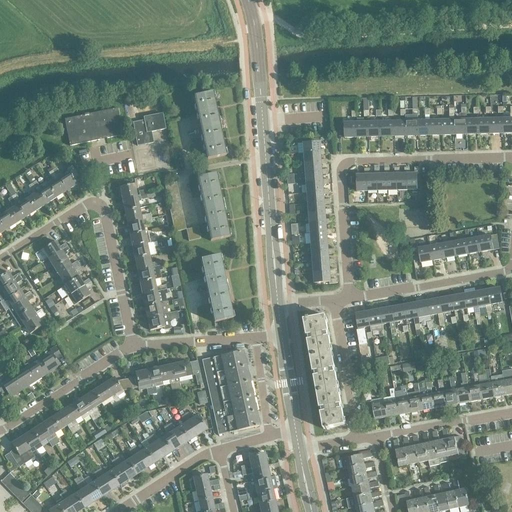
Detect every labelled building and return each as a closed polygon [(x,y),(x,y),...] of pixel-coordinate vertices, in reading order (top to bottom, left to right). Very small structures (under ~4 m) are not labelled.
[(225,156),(215,108),(212,93),(193,97),(206,160),(225,156)] [(467,135),(466,121),(466,108),(461,108),(461,114),(459,114),(460,121),(454,121),(454,136),(467,135)] [(97,141),(109,138),(123,135),(117,109),(64,120),(69,146),(97,141)] [(418,137),(430,136),(430,122),(429,109),(424,109),(424,115),(425,122),(418,122),(418,137)] [(442,136),(454,136),(454,121),(454,109),(449,109),(449,115),(449,121),(442,121),(442,136)] [(381,138),(381,123),(381,110),(376,110),(376,116),(376,123),(369,123),(369,138),(381,138)] [(151,133),(165,130),(162,114),(143,118),(143,121),(132,123),(137,146),(153,143),(151,133)] [(511,119),(503,120),(503,134),(511,134),(511,119)] [(479,135),(478,120),(466,121),(467,135),(479,135)] [(491,120),(478,120),(479,135),(491,135),(491,120)] [(503,120),(496,120),(491,120),(491,135),(503,134),(503,120)] [(442,136),(442,121),(430,122),(430,136),(442,136)] [(406,137),(405,122),(393,123),(394,137),(406,137)] [(418,137),(418,122),(405,122),(406,137),(418,137)] [(357,138),(357,123),(344,124),(345,139),(357,138)] [(369,123),(357,123),(357,138),(369,138),(369,123)] [(394,137),(393,123),(381,123),(381,138),(394,137)] [(319,151),(318,142),(302,144),(297,144),(297,154),(303,154),(325,152),(325,150),(319,151)] [(325,154),(325,152),(303,154),(304,164),(326,162),(326,160),(320,161),(319,155),(325,154)] [(326,162),(304,164),(304,174),(327,172),(326,170),(320,171),(320,165),(326,165),(326,162)] [(52,171),(65,192),(76,185),(73,180),(78,177),(71,167),(67,169),(67,171),(68,173),(62,176),(61,175),(60,174),(56,168),(52,171)] [(407,191),(407,168),(404,168),(404,175),(399,175),(399,168),(397,169),(397,191),(407,191)] [(409,168),(407,168),(407,191),(418,191),(417,175),(419,175),(419,168),(414,168),(415,175),(409,175),(409,168)] [(367,192),(367,169),(364,169),(364,176),(356,176),(357,192),(367,192)] [(377,192),(377,169),(374,169),(374,176),(369,176),(369,169),(367,169),(367,192),(377,192)] [(379,169),(377,169),(377,192),(387,191),(387,169),(384,169),(385,175),(379,176),(379,169)] [(397,191),(397,169),(394,169),(395,175),(389,175),(389,169),(387,169),(387,191),(397,191)] [(39,188),(35,182),(28,170),(24,172),(31,184),(32,184),(45,205),(55,198),(46,183),(39,188)] [(52,179),(51,180),(46,183),(55,198),(65,192),(52,171),(48,173),(52,179)] [(327,175),(327,172),(304,174),(305,184),(327,182),(327,180),(321,181),(321,175),(327,175)] [(229,237),(218,189),(215,174),(196,178),(210,242),(229,237)] [(327,185),(327,182),(305,184),(306,194),(328,192),(328,190),(322,190),(321,185),(327,185)] [(165,191),(177,189),(175,183),(164,185),(165,191)] [(35,212),(45,205),(32,184),(31,184),(32,184),(28,187),(33,195),(27,199),(35,212)] [(122,200),(136,197),(134,185),(119,188),(122,200)] [(166,197),(178,195),(177,189),(165,191),(166,197)] [(328,192),(306,194),(307,204),(329,202),(329,200),(323,201),(322,195),(328,194),(328,192)] [(124,212),(138,209),(137,201),(156,197),(155,193),(146,194),(146,195),(140,196),(136,197),(122,200),(124,212)] [(35,212),(27,199),(20,203),(15,195),(7,200),(11,205),(15,203),(17,206),(24,218),(35,212)] [(167,203),(179,201),(178,195),(166,197),(167,203)] [(169,209),(180,206),(179,201),(167,203),(169,209)] [(329,204),(329,202),(307,204),(307,214),(330,212),(330,210),(323,210),(323,205),(329,204)] [(4,209),(14,225),(24,218),(17,206),(7,212),(5,209),(4,209)] [(170,215),(182,212),(180,206),(169,209),(170,215)] [(14,225),(4,209),(0,211),(0,224),(4,231),(14,225)] [(127,224),(151,218),(150,214),(140,216),(138,209),(124,212),(127,224)] [(171,221),(183,218),(182,212),(170,215),(171,221)] [(330,212),(307,214),(308,224),(331,222),(330,220),(324,220),(324,215),(330,214),(330,212)] [(143,233),(147,232),(145,224),(152,223),(151,218),(127,224),(129,236),(143,233)] [(173,227),(184,224),(183,218),(171,221),(173,227)] [(331,222),(308,224),(309,234),(331,232),(331,230),(325,230),(325,225),(331,224),(331,222)] [(184,224),(173,227),(174,233),(177,232),(186,230),(184,224)] [(191,229),(194,240),(200,239),(197,227),(191,229)] [(188,242),(194,240),(191,229),(186,230),(186,234),(188,242)] [(132,247),(156,242),(159,241),(158,237),(148,239),(147,232),(143,233),(129,236),(132,247)] [(331,234),(331,232),(309,234),(310,244),(332,242),(332,240),(326,240),(325,234),(331,234)] [(478,238),(480,252),(493,250),(490,236),(478,238)] [(480,252),(478,238),(466,240),(468,254),(480,252)] [(468,254),(466,240),(454,242),(457,257),(468,254)] [(47,260),(67,247),(65,244),(59,248),(55,242),(41,250),(47,260)] [(134,259),(148,256),(147,249),(157,247),(156,242),(132,247),(134,259)] [(332,244),(332,242),(310,244),(310,254),(333,252),(333,250),(327,250),(326,245),(332,244)] [(433,261),(430,247),(426,248),(425,242),(419,243),(420,249),(418,249),(420,263),(433,261)] [(457,257),(454,242),(442,245),(445,259),(457,257)] [(442,245),(430,247),(433,261),(445,259),(442,245)] [(67,247),(47,260),(53,269),(66,260),(64,257),(67,254),(66,252),(69,250),(67,247)] [(333,254),(333,252),(310,254),(311,264),(334,262),(333,260),(327,260),(327,255),(333,254)] [(137,271),(161,266),(160,262),(150,264),(148,256),(134,259),(137,271)] [(232,319),(221,264),(219,256),(200,260),(213,323),(232,319)] [(70,266),(66,260),(53,269),(59,277),(78,265),(76,262),(70,266)] [(334,262),(311,264),(312,274),(334,272),(334,270),(328,270),(328,264),(334,264),(334,262)] [(78,265),(59,277),(65,286),(78,278),(74,272),(80,268),(78,265)] [(139,283),(153,280),(152,273),(162,271),(161,266),(137,271),(139,283)] [(0,289),(19,277),(18,274),(11,279),(7,272),(2,276),(0,273),(0,289)] [(334,272),(312,274),(313,284),(328,283),(328,284),(335,284),(335,279),(329,280),(328,274),(335,274),(334,272)] [(0,297),(2,301),(19,290),(15,285),(22,281),(19,277),(0,289),(0,297)] [(78,278),(65,286),(61,289),(67,298),(90,283),(88,280),(82,284),(78,278)] [(142,295),(166,290),(165,286),(155,288),(153,280),(139,283),(142,295)] [(90,283),(67,298),(73,307),(76,304),(76,305),(89,296),(87,292),(90,290),(89,288),(92,286),(90,283)] [(496,289),(488,290),(490,304),(496,303),(503,302),(500,288),(496,289)] [(11,308),(31,295),(29,292),(23,296),(19,290),(2,301),(6,299),(11,308)] [(144,307),(158,304),(157,296),(167,294),(166,290),(142,295),(144,307)] [(492,317),(490,304),(488,290),(476,292),(478,306),(485,305),(487,317),(492,317)] [(479,313),(478,306),(476,292),(464,295),(466,309),(473,307),(475,320),(476,326),(482,325),(480,319),(479,313)] [(13,319),(30,308),(27,303),(33,299),(31,295),(11,308),(8,310),(13,319)] [(466,309),(464,295),(452,297),(454,311),(466,309)] [(53,297),(45,302),(49,309),(58,304),(53,297)] [(452,297),(440,299),(442,313),(454,311),(452,297)] [(440,299),(428,301),(430,315),(442,313),(440,299)] [(428,301),(415,303),(418,317),(430,315),(428,301)] [(419,324),(418,317),(415,303),(403,306),(406,320),(413,318),(415,330),(416,337),(421,336),(420,330),(419,324)] [(159,309),(158,304),(144,307),(146,319),(171,314),(170,309),(163,311),(163,308),(159,309)] [(407,326),(406,320),(403,306),(391,308),(394,322),(395,328),(402,327),(404,337),(409,336),(408,332),(407,326)] [(23,325),(42,313),(41,310),(34,314),(30,308),(13,319),(19,328),(23,325)] [(395,328),(394,322),(391,308),(379,310),(382,324),(389,323),(391,335),(393,345),(398,344),(396,334),(395,328)] [(379,310),(367,312),(370,326),(371,326),(371,332),(378,331),(379,337),(384,336),(379,310)] [(370,326),(367,312),(355,314),(358,329),(370,326)] [(23,325),(24,327),(29,335),(42,326),(38,321),(45,316),(42,313),(23,325)] [(171,314),(146,319),(149,331),(163,328),(161,320),(172,318),(171,314)] [(326,317),(305,321),(323,428),(345,424),(326,317)] [(39,360),(47,373),(60,365),(56,359),(61,356),(55,348),(50,351),(51,352),(39,360)] [(485,351),(473,353),(474,361),(482,360),(482,358),(486,357),(485,351)] [(242,352),(201,361),(205,376),(245,367),(242,352)] [(376,361),(377,367),(389,365),(388,359),(376,361)] [(35,381),(47,373),(39,360),(26,368),(35,381)] [(182,363),(170,365),(175,390),(180,389),(178,382),(179,382),(178,379),(192,375),(190,367),(183,369),(182,363)] [(175,390),(170,365),(158,368),(161,382),(169,381),(171,391),(175,390)] [(245,367),(205,376),(208,391),(249,382),(245,367)] [(23,390),(35,381),(26,368),(14,376),(23,390)] [(161,382),(158,368),(146,371),(152,395),(156,394),(155,387),(162,386),(161,382)] [(482,401),(494,398),(490,378),(491,378),(489,370),(485,371),(486,378),(479,380),(479,381),(479,382),(480,387),(482,401)] [(125,380),(129,389),(137,388),(138,391),(146,389),(147,396),(152,395),(146,371),(134,373),(135,378),(125,380)] [(468,389),(465,374),(461,375),(462,384),(461,384),(462,390),(456,391),(458,405),(471,403),(468,389)] [(10,398),(23,390),(14,376),(1,384),(0,382),(0,392),(1,395),(6,391),(10,398)] [(506,396),(503,378),(502,376),(491,378),(490,378),(494,398),(506,396)] [(511,376),(503,378),(506,396),(511,395),(511,376)] [(129,389),(125,380),(116,382),(114,378),(103,385),(117,405),(120,403),(117,398),(124,393),(122,391),(129,389)] [(387,391),(390,390),(393,390),(391,380),(385,382),(387,391)] [(249,382),(208,391),(211,406),(252,397),(249,382)] [(419,392),(423,411),(434,409),(432,395),(431,390),(430,383),(425,384),(427,391),(419,392)] [(117,405),(103,385),(93,391),(101,403),(106,400),(108,403),(109,403),(112,408),(117,405)] [(423,411),(419,392),(418,385),(414,386),(415,393),(407,394),(407,395),(411,414),(423,411)] [(407,395),(407,394),(406,387),(402,388),(403,395),(395,397),(399,416),(411,414),(407,395)] [(471,403),(482,401),(480,387),(468,389),(471,403)] [(383,399),(386,418),(399,416),(395,397),(394,390),(393,390),(390,390),(391,397),(383,399)] [(93,391),(83,398),(96,418),(100,416),(94,408),(101,403),(93,391)] [(446,407),(458,405),(456,391),(444,393),(446,407)] [(206,404),(204,393),(197,395),(199,405),(206,404)] [(434,409),(446,407),(444,393),(432,395),(434,409)] [(255,411),(252,397),(211,406),(215,420),(255,411)] [(96,418),(83,398),(73,404),(80,417),(82,420),(88,416),(95,426),(99,423),(96,419),(96,418)] [(374,420),(386,418),(383,399),(371,401),(371,402),(364,403),(367,416),(373,415),(374,420)] [(78,435),(82,433),(80,430),(74,421),(80,417),(73,404),(62,411),(78,435)] [(178,406),(184,415),(187,413),(181,405),(178,406)] [(74,438),(78,435),(62,411),(52,418),(60,430),(66,426),(72,434),(74,438)] [(255,411),(215,420),(218,436),(259,426),(255,411)] [(187,413),(184,415),(197,436),(206,430),(197,416),(192,419),(187,413)] [(184,424),(179,427),(188,441),(197,436),(184,415),(181,417),(184,424)] [(60,430),(52,418),(42,424),(55,445),(59,443),(54,434),(60,430)] [(42,424),(31,431),(39,443),(46,439),(51,448),(55,445),(42,424)] [(188,441),(179,427),(175,430),(170,424),(166,426),(180,447),(188,441)] [(166,435),(162,438),(171,452),(180,447),(166,426),(163,428),(166,435)] [(102,428),(98,430),(91,434),(95,440),(105,433),(102,428)] [(443,435),(444,440),(448,457),(458,455),(458,456),(464,454),(460,437),(454,438),(448,439),(446,430),(442,431),(443,435)] [(31,431),(21,437),(34,458),(38,464),(42,461),(35,451),(42,447),(39,443),(31,431)] [(448,457),(444,440),(439,441),(437,432),(432,433),(434,442),(439,466),(440,465),(440,464),(449,462),(448,458),(448,457)] [(428,461),(430,467),(439,466),(434,442),(429,443),(427,434),(423,435),(425,444),(428,461)] [(149,437),(162,458),(171,452),(162,438),(158,441),(152,435),(149,437)] [(418,463),(428,461),(425,444),(419,445),(417,436),(413,437),(415,446),(418,463)] [(18,468),(34,458),(21,437),(11,444),(14,450),(9,453),(9,454),(4,457),(11,467),(8,469),(11,473),(18,468)] [(154,464),(162,458),(149,437),(146,439),(149,446),(145,449),(154,464)] [(405,449),(409,466),(418,463),(415,446),(410,448),(408,438),(403,439),(405,449)] [(409,466),(405,449),(400,450),(398,441),(393,441),(399,468),(409,466)] [(154,464),(145,449),(140,452),(135,447),(132,449),(145,469),(154,464)] [(145,469),(132,449),(128,451),(131,458),(127,461),(136,475),(145,469)] [(81,463),(88,459),(83,451),(76,455),(81,463)] [(342,470),(364,465),(363,460),(373,458),(372,453),(340,460),(342,470)] [(250,470),(266,466),(263,454),(248,458),(250,470)] [(136,475),(127,461),(123,463),(117,458),(114,460),(127,480),(136,475)] [(127,480),(114,460),(111,462),(114,469),(110,472),(119,486),(127,480)] [(364,465),(342,470),(347,469),(349,479),(366,475),(365,469),(375,467),(374,463),(364,465)] [(246,471),(240,472),(241,477),(251,475),(253,482),(269,478),(266,466),(250,470),(246,471)] [(119,486),(110,472),(105,475),(100,469),(97,471),(110,492),(119,486)] [(110,492),(97,471),(93,473),(96,480),(92,483),(101,497),(110,492)] [(352,488),(368,485),(367,479),(377,477),(376,473),(366,475),(349,479),(352,488)] [(4,487),(13,478),(9,474),(0,483),(4,487)] [(195,491),(218,485),(217,480),(207,482),(206,476),(193,479),(194,483),(189,484),(191,491),(195,491)] [(8,491),(17,482),(13,478),(4,487),(8,491)] [(269,478),(253,482),(256,494),(271,490),(269,478)] [(82,480),(79,482),(93,503),(101,497),(92,483),(87,486),(82,480)] [(12,495),(21,486),(17,482),(8,491),(12,495)] [(93,503),(79,482),(76,484),(79,491),(75,494),(84,508),(93,503)] [(455,491),(459,508),(469,506),(465,489),(460,491),(457,482),(453,483),(455,491)] [(368,485),(352,488),(354,498),(370,495),(369,489),(379,487),(378,483),(368,485)] [(459,508),(455,491),(450,493),(448,484),(443,485),(445,494),(449,510),(459,508)] [(198,502),(211,499),(210,492),(219,490),(218,485),(195,491),(198,502)] [(16,499),(25,490),(21,486),(12,495),(16,499)] [(442,511),(449,510),(445,494),(440,495),(438,486),(434,487),(436,496),(439,511),(442,511)] [(439,511),(436,496),(430,497),(428,488),(424,489),(426,498),(429,511),(439,511)] [(25,490),(16,499),(20,503),(29,494),(25,490)] [(274,502),(271,490),(256,494),(258,506),(274,502)] [(429,511),(426,498),(421,499),(419,490),(414,491),(416,500),(418,511),(429,511)] [(78,511),(84,508),(75,494),(70,497),(65,491),(62,493),(73,511),(78,511)] [(356,508),(372,504),(371,499),(381,497),(380,492),(370,495),(354,498),(356,508)] [(418,511),(416,500),(411,501),(409,492),(404,493),(408,511),(418,511)] [(62,503),(57,506),(61,511),(73,511),(62,493),(58,496),(62,503)] [(26,509),(34,500),(31,496),(22,505),(26,509)] [(211,499),(198,502),(200,511),(208,511),(224,509),(222,504),(213,506),(211,499)] [(29,511),(30,511),(39,504),(34,500),(26,509),(29,511)] [(276,511),(274,502),(258,506),(259,511),(276,511)] [(356,511),(373,511),(373,509),(383,506),(383,502),(372,505),(372,504),(356,508),(356,511)]
